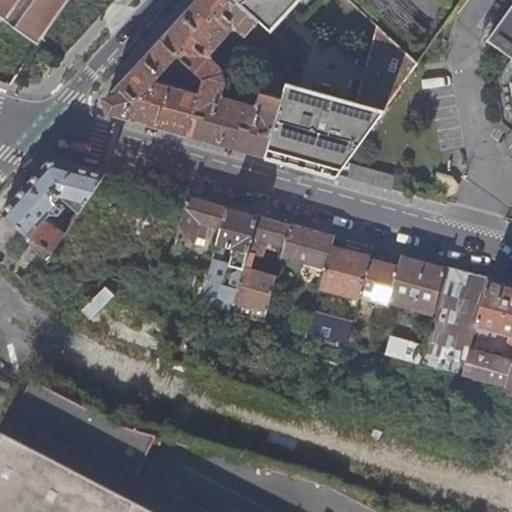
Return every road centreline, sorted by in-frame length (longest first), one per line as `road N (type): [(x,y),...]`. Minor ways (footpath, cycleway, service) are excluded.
road 1 (residential): [(48,122),(511,250)]
road 2 (residential): [(159,0),(48,122)]
